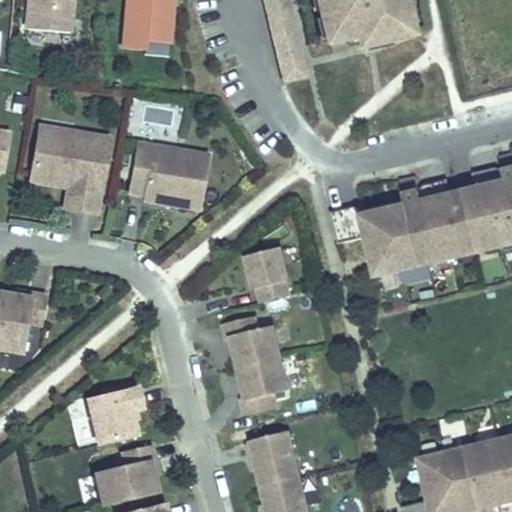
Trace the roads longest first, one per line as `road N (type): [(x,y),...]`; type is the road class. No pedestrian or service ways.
road 1 (residential): [(214,511),(169,308),(157,286),(113,263),(0,243)]
road 2 (residential): [(240,0),(268,87),(298,139),(317,154),(350,162),(511,124)]
